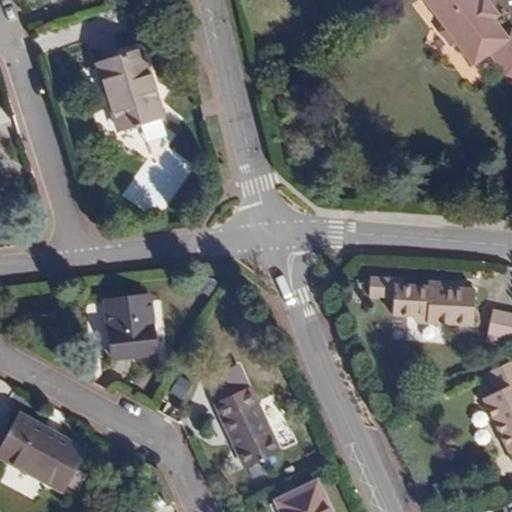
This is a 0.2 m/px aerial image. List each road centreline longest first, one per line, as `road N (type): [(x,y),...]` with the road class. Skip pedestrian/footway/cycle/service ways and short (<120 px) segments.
road 1 (residential): [(386,511),(269,234)]
road 2 (residential): [(0,349),(165,441),(199,511)]
road 3 (residential): [(81,253),(6,18),(0,20)]
road 4 (residential): [(511,243),(269,234)]
road 5 (residential): [(269,234),(211,0)]
road 6 (residential): [(269,234),(81,253)]
